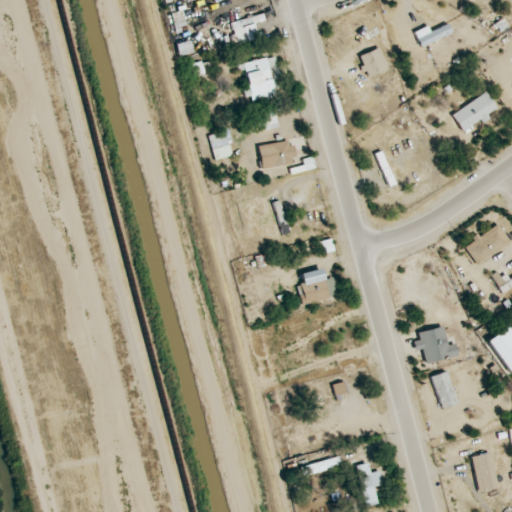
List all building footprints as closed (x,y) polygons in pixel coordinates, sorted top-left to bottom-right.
[(260,37),(254,16),(230,23),(236,44),(260,37)] [(365,78),(388,68),(379,47),(356,57),(365,78)] [(276,98),(274,88),(282,86),(276,56),(241,62),(249,103),(276,98)] [(193,75),(205,77),(207,64),(195,62),(193,75)] [(461,128),(497,110),(493,102),(457,120),(461,128)] [(296,164),(293,140),(257,145),(261,169),(296,164)] [(375,154),(387,186),(395,183),(382,151),(375,154)] [(510,241),(496,221),(463,246),(477,265),(510,241)] [(323,278),(321,269),(301,272),(303,284),(297,285),(300,304),(337,298),(333,276),(323,278)] [(511,286),(511,275),(503,281),(497,272),(491,276),(502,293),(511,286)] [(417,355),(424,353),(427,363),(458,356),(455,343),(446,346),(441,326),(411,334),(417,355)] [(511,373),(511,333),(507,326),(486,341),(511,375),(511,373)] [(458,403),(446,370),(430,377),(442,409),(458,403)] [(332,385),(335,397),(346,394),(344,382),(332,385)] [(311,433),(312,441),(339,436),(338,429),(311,433)] [(344,466),(341,456),(301,467),(304,477),(344,466)] [(377,503),(373,487),(382,485),(378,471),(369,473),(366,463),(356,465),(365,506),(377,503)]
